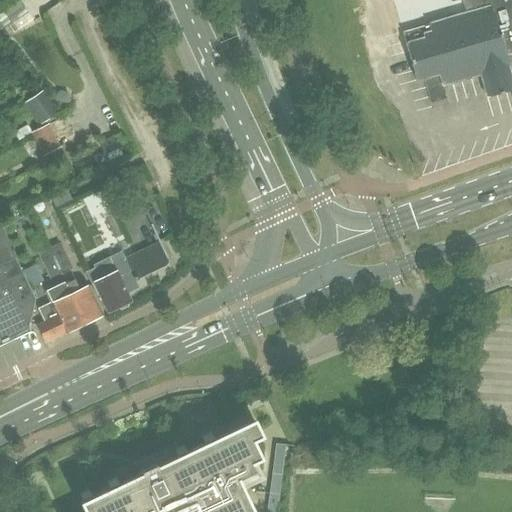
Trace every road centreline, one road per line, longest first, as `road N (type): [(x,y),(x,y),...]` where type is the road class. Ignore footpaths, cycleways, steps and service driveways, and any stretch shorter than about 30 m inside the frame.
road 1 (primary): [(0,417),(60,411),(339,290)]
road 2 (tertiary): [(334,254),(234,0)]
road 3 (tertiary): [(183,0),(275,189)]
road 4 (primary): [(263,282),(79,371)]
road 5 (primary): [(511,190),(334,254)]
road 6 (primary): [(339,290),(511,226)]
